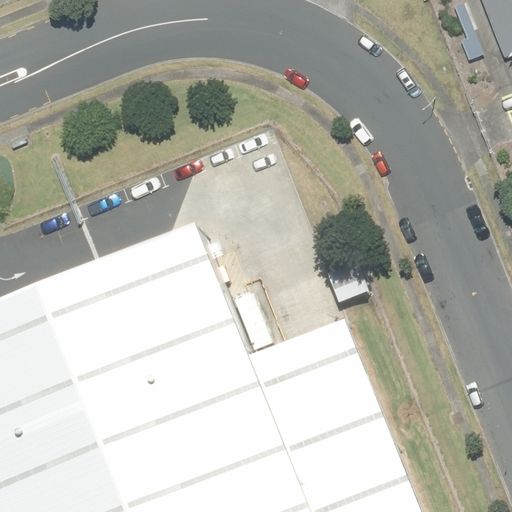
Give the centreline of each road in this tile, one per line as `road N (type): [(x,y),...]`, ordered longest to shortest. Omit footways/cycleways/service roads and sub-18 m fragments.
road 1 (unclassified): [(511,399),(392,109),(342,57),(290,25),(203,0)]
road 2 (unclassified): [(196,0),(124,12),(0,63)]
